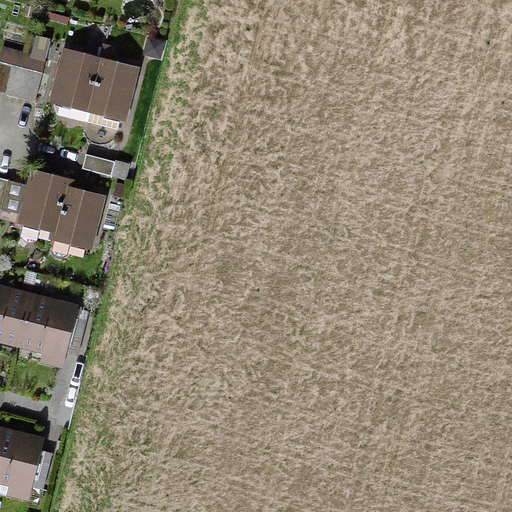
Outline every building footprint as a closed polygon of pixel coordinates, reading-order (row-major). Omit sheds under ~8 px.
[(19,66),(23,54),(3,48),(0,59),(0,92),(5,94),(14,65),(19,66)] [(83,118),(102,59),(67,48),(48,107),(83,118)] [(46,60),(23,54),(19,66),(28,69),(20,98),(34,102),(46,60)] [(102,59),(83,118),(119,130),(138,71),(102,59)] [(19,66),(14,65),(5,94),(20,98),(28,69),(19,66)] [(127,164),(86,154),(83,169),(123,179),(127,164)] [(52,241),(67,190),(69,182),(33,171),(16,230),(52,241)] [(67,190),(52,241),(48,255),(64,259),(71,235),(88,240),(100,200),(67,190)] [(0,342),(18,348),(33,294),(0,284),(0,342)] [(80,307),(33,294),(18,348),(65,361),(80,307)] [(45,437),(0,426),(0,493),(30,501),(45,437)]
